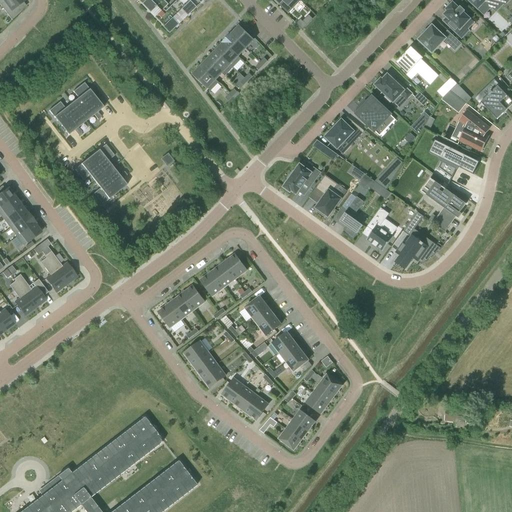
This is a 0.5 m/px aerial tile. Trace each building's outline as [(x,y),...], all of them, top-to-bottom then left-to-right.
[(6,0),(0,5),(7,15),(25,1),(24,0),(6,0)] [(146,0),(141,5),(154,18),(163,10),(167,5),(162,0),(146,0)] [(187,0),(176,0),(169,7),(182,21),(195,8),(187,0)] [(187,0),(195,8),(203,0),(187,0)] [(282,0),(283,1),(279,6),(288,14),(293,10),(301,1),(299,0),(282,0)] [(467,0),(477,9),(484,1),(492,9),(500,1),(505,6),(510,1),(509,0),(467,0)] [(461,8),(459,10),(452,4),(446,10),(448,12),(444,15),(447,18),(444,21),(461,38),(468,31),(467,30),(474,23),(464,14),(465,13),(461,8)] [(165,11),(163,10),(154,18),(169,34),(182,21),(169,7),(165,11)] [(303,29),(312,19),(307,14),(298,24),(303,29)] [(428,31),(427,30),(422,36),(418,41),(432,54),(445,40),(448,43),(450,41),(456,47),(460,43),(447,31),(442,36),(432,26),(428,31)] [(231,35),(245,49),(253,41),(248,37),(249,36),(244,31),(243,32),(239,28),(231,36),(231,35)] [(237,57),(245,49),(231,35),(223,43),(237,57)] [(241,60),(237,57),(223,43),(223,44),(216,51),(233,68),(241,60)] [(396,63),(411,78),(418,71),(430,83),(437,75),(421,60),(422,58),(411,48),(401,59),(400,59),(396,63)] [(225,76),(233,68),(216,51),(215,51),(216,52),(209,59),(208,59),(222,72),(222,73),(225,76)] [(215,80),(222,73),(222,72),(208,59),(201,67),(201,66),(201,67),(215,80)] [(218,83),(215,80),(201,67),(193,75),(198,79),(197,80),(202,85),(203,84),(207,88),(210,91),(218,83)] [(381,79),(375,86),(386,96),(385,98),(390,103),(391,101),(393,103),(401,95),(406,100),(412,95),(399,82),(397,84),(388,76),(389,75),(387,73),(385,76),(386,77),(382,80),(381,79)] [(451,78),(436,92),(457,113),(472,99),(451,78)] [(507,110),(500,103),(507,96),(497,86),(499,85),(494,80),(489,85),(494,90),(492,92),(491,91),(488,94),(488,95),(480,103),(497,120),(507,110)] [(71,104),(79,113),(94,100),(90,95),(92,94),(84,83),(73,92),(78,99),(71,104)] [(420,93),(414,98),(423,107),(428,101),(420,93)] [(372,98),(362,109),(357,115),(362,120),(380,137),(385,131),(380,126),(390,115),(372,98)] [(94,100),(79,113),(86,122),(94,116),(98,120),(101,118),(97,113),(103,108),(100,104),(98,105),(94,100)] [(59,120),(63,125),(79,113),(71,104),(65,109),(60,102),(49,111),(57,122),(59,120)] [(481,151),(488,137),(474,130),(480,122),(467,111),(459,121),(466,127),(459,141),(481,151)] [(74,131),(78,136),(82,133),(78,128),(86,122),(79,113),(63,125),(67,130),(65,132),(68,136),(74,131)] [(430,118),(425,113),(410,128),(419,136),(430,118)] [(337,149),(346,140),(352,145),(364,132),(353,122),(348,127),(343,122),(341,121),(336,127),(334,129),(326,138),(337,149)] [(316,143),(314,148),(335,159),(337,154),(316,143)] [(437,143),(431,155),(443,161),(440,168),(453,177),(458,168),(475,177),(480,166),(437,143)] [(91,160),(103,175),(113,168),(108,162),(114,156),(105,145),(94,154),(96,156),(91,160)] [(162,160),(167,166),(172,162),(167,156),(162,160)] [(392,164),(399,171),(403,164),(397,159),(392,164)] [(95,182),(103,175),(91,160),(86,164),(84,162),(74,170),(83,181),(89,176),(95,182)] [(313,171),(302,163),(294,174),(293,173),(289,178),(290,179),(284,188),(290,192),(291,191),(296,194),(303,184),(309,188),(320,173),(314,169),(313,171)] [(353,166),(349,172),(360,180),(365,174),(353,166)] [(127,186),(122,180),(127,176),(124,172),(119,176),(113,168),(103,175),(116,191),(121,187),(122,189),(127,186)] [(111,195),(116,191),(103,175),(95,182),(100,189),(93,194),(102,205),(112,197),(111,195)] [(373,181),(365,175),(358,185),(366,191),(373,181)] [(387,191),(391,184),(382,175),(375,182),(387,191)] [(318,205),(316,209),(317,210),(316,211),(325,218),(326,216),(328,217),(343,197),(334,190),(337,185),(325,176),(316,188),(325,195),(318,205)] [(458,219),(462,214),(460,213),(466,205),(445,190),(443,193),(439,191),(442,187),(435,182),(425,196),(458,219)] [(5,191),(0,194),(0,208),(15,198),(8,189),(5,191)] [(364,223),(354,216),(364,202),(357,197),(339,222),(345,226),(343,230),(353,238),(356,234),(362,226),(364,223)] [(0,216),(3,220),(21,206),(15,198),(0,208),(0,216)] [(9,229),(28,215),(28,214),(27,215),(21,206),(3,220),(9,229)] [(367,227),(373,231),(366,241),(367,240),(372,244),(372,245),(376,248),(377,247),(382,251),(382,252),(393,237),(392,237),(391,236),(392,233),(381,225),(389,214),(381,208),(367,227)] [(414,230),(423,217),(417,213),(408,225),(414,230)] [(16,237),(34,223),(28,215),(9,229),(16,237)] [(438,227),(442,222),(433,215),(429,221),(438,227)] [(23,246),(41,233),(34,224),(35,224),(34,223),(16,237),(23,246)] [(425,263),(428,260),(434,255),(436,253),(440,250),(441,249),(429,240),(425,246),(423,245),(423,244),(421,243),(421,244),(412,237),(411,238),(406,245),(404,243),(397,253),(401,255),(396,262),(405,269),(413,258),(421,265),(425,263)] [(42,244),(38,247),(42,252),(46,249),(42,244)] [(38,247),(33,250),(37,256),(42,252),(38,247)] [(51,252),(45,256),(66,285),(77,277),(66,264),(62,267),(51,252)] [(235,280),(247,271),(235,255),(223,264),(235,280)] [(46,259),(40,263),(50,276),(45,279),(56,293),(66,285),(45,256),(44,257),(46,259)] [(212,272),(224,288),(235,280),(223,264),(212,272)] [(12,268),(7,271),(11,276),(16,273),(12,268)] [(7,270),(2,273),(6,279),(11,276),(7,270)] [(224,288),(212,272),(200,281),(212,297),(224,288)] [(19,275),(13,280),(35,308),(46,301),(43,297),(39,292),(44,288),(38,280),(32,284),(35,287),(31,290),(19,275)] [(15,282),(9,286),(19,299),(14,303),(25,316),(35,308),(13,280),(15,282)] [(181,295),(193,311),(204,303),(192,287),(181,295)] [(250,289),(240,296),(242,299),(252,292),(250,289)] [(170,304),(182,320),(193,311),(181,295),(170,304)] [(245,308),(252,318),(267,306),(260,297),(245,308)] [(182,320),(170,304),(158,312),(170,328),(182,320)] [(252,318),(259,327),(274,316),(267,306),(252,318)] [(223,309),(213,316),(216,319),(225,312),(223,309)] [(0,326),(4,332),(15,324),(4,310),(0,313),(0,326)] [(193,312),(188,316),(199,331),(205,326),(199,317),(197,318),(193,312)] [(274,316),(259,327),(266,336),(281,325),(274,316)] [(196,329),(186,336),(189,339),(199,332),(196,329)] [(279,353),(294,342),(287,333),(272,344),(279,353)] [(200,342),(184,354),(192,365),(208,353),(200,342)] [(279,353),(286,363),(301,351),(294,342),(279,353)] [(308,361),(301,351),(286,363),(293,372),(308,361)] [(201,377),(217,365),(208,353),(192,365),(201,377)] [(321,361),(327,368),(333,364),(328,356),(321,361)] [(217,365),(201,377),(209,388),(225,376),(217,365)] [(318,376),(314,380),(320,385),(335,396),(342,386),(325,374),(322,379),(318,376)] [(245,388),(234,379),(222,395),(233,404),(245,388)] [(313,394),(328,405),(335,396),(320,385),(313,394)] [(245,413),(257,397),(245,388),(233,404),(245,413)] [(321,414),(328,405),(313,394),(306,403),(321,414)] [(257,397),(245,413),(256,421),(268,405),(257,397)] [(471,430),(472,425),(465,424),(467,412),(446,408),(444,421),(454,423),(454,428),(471,430)] [(300,411),(293,421),(308,432),(315,422),(300,411)] [(62,481),(20,511),(71,511),(81,505),(85,511),(163,511),(197,486),(179,462),(111,511),(100,511),(90,498),(164,443),(146,418),(72,473),(69,468),(59,476),(62,481)] [(270,418),(267,422),(270,426),(274,428),(277,423),(274,421),(270,418)] [(293,421),(286,430),(301,441),(308,432),(293,421)] [(301,441),(286,430),(279,439),(294,450),(301,441)] [(5,460),(0,462),(0,479),(12,470),(5,460)]
